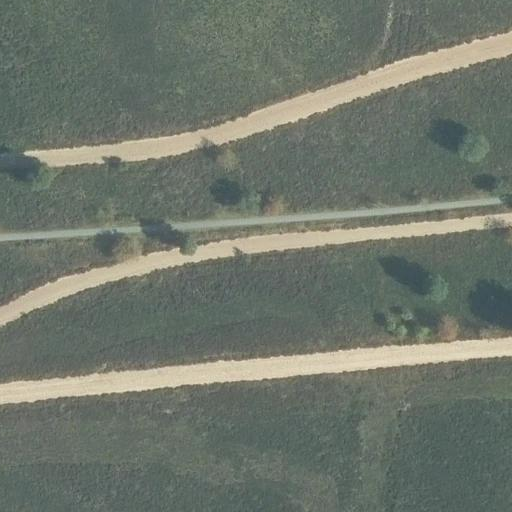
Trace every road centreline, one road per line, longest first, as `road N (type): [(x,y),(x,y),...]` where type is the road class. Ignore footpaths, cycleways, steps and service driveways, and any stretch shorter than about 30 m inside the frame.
road 1 (track): [(511,45),(226,135),(110,158),(0,164)]
road 2 (track): [(511,217),(169,255),(0,311)]
road 3 (track): [(511,348),(0,395)]
